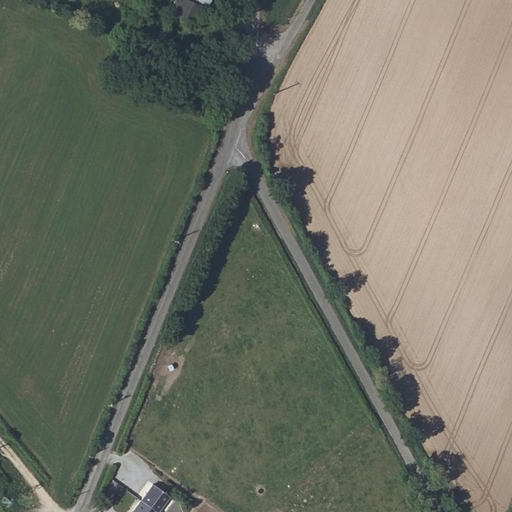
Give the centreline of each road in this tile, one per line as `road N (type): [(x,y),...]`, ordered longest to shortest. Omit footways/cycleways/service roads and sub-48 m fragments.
road 1 (unclassified): [(230,142),(436,511)]
road 2 (unclassified): [(78,511),(230,142)]
